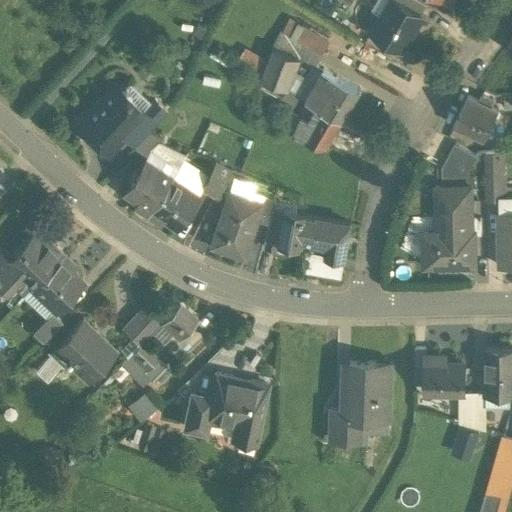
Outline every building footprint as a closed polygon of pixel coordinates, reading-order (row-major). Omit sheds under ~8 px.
[(420,13),(397,0),(390,0),(372,31),(402,49),(409,38),(410,39),(417,28),(415,27),(423,15),(420,13)] [(425,3),(419,0),(397,0),(420,13),(425,3)] [(329,43),(291,22),(275,48),(298,57),(299,57),(314,65),(329,43)] [(298,57),(275,48),(269,63),(263,79),(287,88),(299,57),(298,57)] [(247,52),(240,66),(263,79),(269,63),(247,52)] [(358,89),(323,70),(305,101),(315,108),(317,109),(339,121),(358,89)] [(130,93),(125,88),(119,88),(116,86),(85,117),(86,126),(95,135),(96,142),(102,148),(109,148),(121,135),(143,112),(142,110),(130,99),(130,93)] [(480,102),(467,96),(453,125),(484,140),(498,110),(489,106),(491,102),(482,97),(480,102)] [(317,109),(315,108),(308,122),(315,125),(306,141),(323,146),(339,121),(317,109)] [(157,122),(143,109),(142,110),(143,112),(121,135),(133,146),(147,131),(148,131),(157,122)] [(308,122),(290,114),(282,131),(306,141),(315,125),(308,122)] [(160,137),(147,132),(134,146),(146,155),(149,150),(150,150),(160,137)] [(476,157),(454,145),(442,169),(442,186),(470,185),(469,170),(476,157)] [(177,168),(150,150),(149,150),(146,155),(123,190),(137,200),(134,205),(147,213),(170,178),(177,168)] [(503,199),(501,153),(484,153),(486,200),(501,200),(502,200),(503,199)] [(229,170),(214,162),(200,188),(215,196),(229,170)] [(236,170),(229,192),(259,202),(261,196),(254,193),(259,178),(236,170)] [(197,195),(170,178),(147,213),(159,222),(163,216),(177,225),(197,195)] [(442,186),(436,186),(437,231),(423,232),(424,267),(442,266),(453,265),(453,266),(476,266),(475,230),(472,230),(471,185),(470,185),(442,186)] [(259,202),(229,192),(211,245),(243,256),(255,219),(260,203),(259,202)] [(273,199),(261,196),(259,202),(260,203),(255,219),(267,222),(273,199)] [(511,198),(503,199),(502,200),(501,200),(501,211),(499,211),(501,267),(511,266),(511,198)] [(271,210),(262,245),(276,247),(277,248),(278,242),(277,241),(282,213),(271,210)] [(312,216),(283,211),(282,213),(277,241),(278,242),(296,245),(297,241),(312,243),(313,238),(317,217),(312,216)] [(328,219),(317,217),(313,238),(327,241),(325,256),(344,260),(350,223),(328,219)] [(44,242),(34,233),(10,258),(1,248),(0,249),(0,281),(7,289),(23,273),(35,284),(63,253),(48,239),(44,242)] [(296,245),(278,242),(277,248),(276,247),(280,252),(294,255),(296,245)] [(325,256),(305,252),(302,272),(341,278),(344,260),(325,256)] [(35,284),(33,285),(57,307),(82,281),(70,270),(75,264),(63,253),(35,284)] [(23,273),(7,289),(18,299),(16,301),(16,302),(17,303),(33,285),(35,284),(23,273)] [(7,289),(0,281),(0,296),(5,297),(8,294),(16,302),(16,301),(18,299),(7,289)] [(196,316),(179,301),(162,320),(179,335),(196,316)] [(139,343),(141,341),(162,320),(145,303),(122,327),(139,343)] [(52,311),(32,331),(42,341),(61,321),(52,311)] [(66,362),(87,382),(118,349),(83,316),(40,362),(41,363),(37,368),(49,379),(53,374),(54,375),(66,362)] [(166,365),(141,341),(139,343),(124,359),(144,377),(146,374),(153,380),(166,365)] [(426,348),(414,348),(414,370),(426,370),(426,354),(426,348)] [(511,348),(486,348),(485,391),(485,392),(509,392),(510,371),(511,371),(511,348)] [(445,354),(426,354),(426,370),(425,391),(459,391),(463,391),(464,361),(445,360),(445,354)] [(375,361),(349,360),(347,407),(348,408),(347,439),(366,440),(367,429),(390,430),(392,361),(390,361),(390,364),(375,363),(375,361)] [(217,372),(212,396),(205,431),(256,441),(268,383),(217,372)] [(129,405),(142,422),(161,408),(148,391),(129,405)] [(459,423),(472,425),(472,418),(473,391),(463,391),(459,391),(459,423)] [(485,391),(473,391),(472,418),(485,418),(485,405),(485,392),(485,391)] [(184,427),(205,431),(212,396),(191,392),(184,427)] [(509,392),(485,392),(485,405),(509,405),(509,392)] [(347,407),(330,407),(329,438),(347,439),(348,408),(347,407)] [(485,430),(485,418),(472,418),(472,425),(485,430)] [(147,423),(139,448),(158,455),(166,430),(147,423)] [(479,432),(460,426),(452,452),(471,458),(479,432)] [(511,490),(511,437),(502,435),(485,493),(509,501),(511,490)] [(509,501),(485,493),(479,511),(506,511),(510,501),(509,501)]
